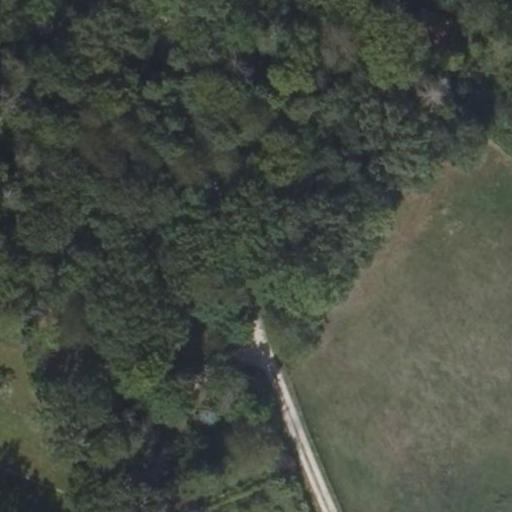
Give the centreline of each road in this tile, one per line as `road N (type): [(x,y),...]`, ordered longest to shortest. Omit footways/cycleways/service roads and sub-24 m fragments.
road 1 (track): [(154,0),(277,388)]
road 2 (track): [(328,511),(277,388)]
